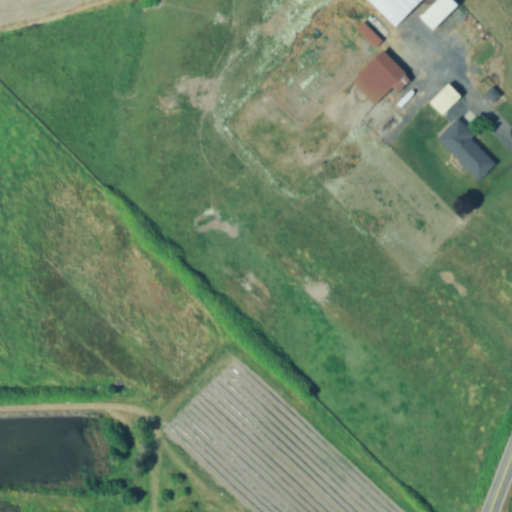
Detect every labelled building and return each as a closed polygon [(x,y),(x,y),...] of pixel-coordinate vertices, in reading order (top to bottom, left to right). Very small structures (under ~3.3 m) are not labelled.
[(417,0),(396,21),(375,0),(417,0)] [(459,0),(435,24),(421,10),(431,0),(459,0)] [(382,33),(374,42),(356,24),(363,16),(382,33)] [(413,74),(397,90),(392,85),(375,103),(350,79),(384,45),(413,74)] [(464,95),(447,112),(431,97),(448,79),(464,95)] [(500,93),(495,100),(484,91),(490,84),(500,93)] [(491,153),(474,170),(437,135),(459,112),(479,131),(474,136),(491,153)]
